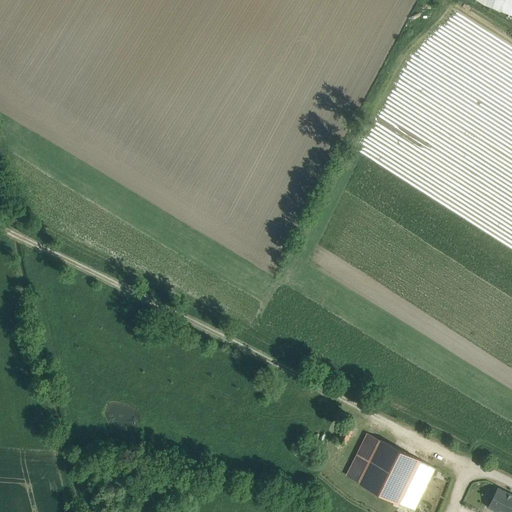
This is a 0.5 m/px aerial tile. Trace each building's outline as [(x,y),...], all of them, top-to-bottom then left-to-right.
[(511,0),(477,0),(485,5),(511,15),(511,0)] [(347,423),(339,440),(346,444),(354,427),(347,423)] [(345,476),(362,485),(383,441),(366,433),(345,476)] [(437,468),(383,441),(362,485),(415,511),(437,468)] [(502,511),(511,493),(499,487),(490,507),(500,511),(502,511)] [(511,511),(511,493),(502,511),(511,511)]
